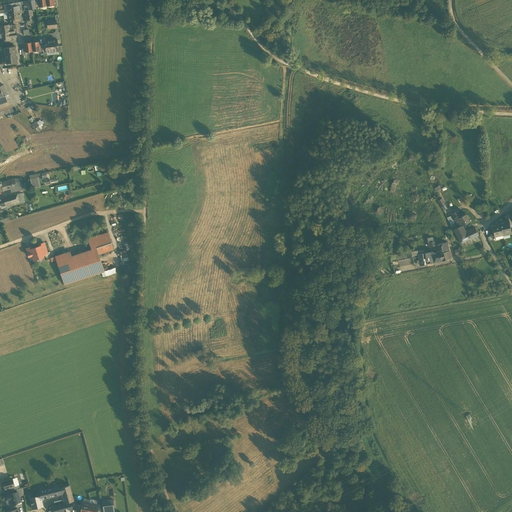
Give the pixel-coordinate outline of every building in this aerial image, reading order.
[(34,0),(33,0),(27,1),(28,5),(24,6),(24,10),(25,10),(31,9),(36,8),(34,0)] [(20,2),(13,3),(14,7),(19,6),(20,11),(21,11),(21,10),(20,2)] [(14,12),(20,11),(19,6),(14,7),(13,3),(7,5),(8,12),(14,12)] [(15,22),(15,20),(14,12),(8,12),(7,13),(8,23),(15,22)] [(47,21),(48,28),(56,27),(56,21),(56,20),(55,20),(47,21)] [(0,26),(1,34),(10,33),(9,30),(9,25),(0,26)] [(10,33),(1,34),(2,42),(11,40),(11,38),(10,34),(10,33)] [(39,42),(32,43),(33,51),(40,50),(40,46),(39,42)] [(26,52),(33,51),(32,43),(24,43),(25,49),(25,52),(26,52)] [(5,51),(5,54),(15,53),(14,46),(5,47),(5,51)] [(17,62),(15,53),(5,54),(7,63),(12,62),(12,63),(17,62)] [(36,120),(32,123),(38,131),(46,125),(41,119),(37,122),(36,120)] [(30,179),(32,187),(40,185),(39,177),(30,179)] [(10,189),(11,193),(23,190),(21,179),(15,180),(15,179),(8,180),(10,189)] [(1,199),(4,208),(20,204),(18,194),(1,199)] [(457,222),(460,220),(462,219),(460,216),(458,211),(452,214),(455,219),(454,220),(455,223),(457,222)] [(466,214),(460,216),(462,219),(460,220),(462,225),(470,221),(466,214)] [(503,235),(509,234),(510,232),(509,225),(508,220),(506,221),(500,222),(501,225),(503,234),(503,235)] [(462,225),(459,227),(454,229),(458,238),(466,234),(466,232),(462,225)] [(501,225),(492,226),(495,236),(503,234),(501,225)] [(475,227),(466,232),(466,234),(458,238),(461,243),(479,235),(475,227)] [(88,239),(91,249),(96,248),(99,254),(114,249),(108,232),(88,239)] [(447,242),(441,244),(443,252),(449,251),(449,250),(447,242)] [(32,256),(33,260),(36,259),(42,257),(44,257),(43,254),(47,253),(44,243),(38,245),(39,247),(31,249),(32,252),(28,253),(29,257),(32,256)] [(91,249),(72,256),(67,258),(57,261),(65,285),(105,271),(99,254),(96,248),(91,249)] [(394,254),(395,259),(413,256),(413,255),(412,251),(407,252),(400,253),(394,254)] [(443,252),(439,253),(441,260),(451,258),(449,251),(443,252)] [(433,252),(425,253),(427,261),(430,260),(430,263),(441,260),(439,253),(437,254),(437,253),(433,253),(433,252)] [(57,261),(67,258),(65,253),(55,256),(57,261)] [(427,264),(427,261),(425,253),(418,254),(420,265),(427,264)] [(3,482),(5,489),(11,488),(15,486),(13,479),(3,482)] [(52,487),(54,496),(63,494),(61,487),(61,485),(52,487)] [(63,495),(65,503),(70,502),(74,501),(69,485),(61,487),(63,494),(63,495)] [(54,496),(52,487),(39,491),(40,495),(30,498),(33,509),(43,506),(41,499),(54,496)] [(11,500),(12,504),(20,502),(19,497),(17,492),(7,495),(8,500),(11,500)] [(114,511),(112,499),(103,501),(104,511),(114,511)] [(69,511),(69,510),(72,509),(71,503),(62,505),(62,504),(51,507),(52,511),(60,511),(63,511),(69,511)] [(88,511),(90,504),(83,503),(82,509),(81,509),(80,511),(88,511)]
